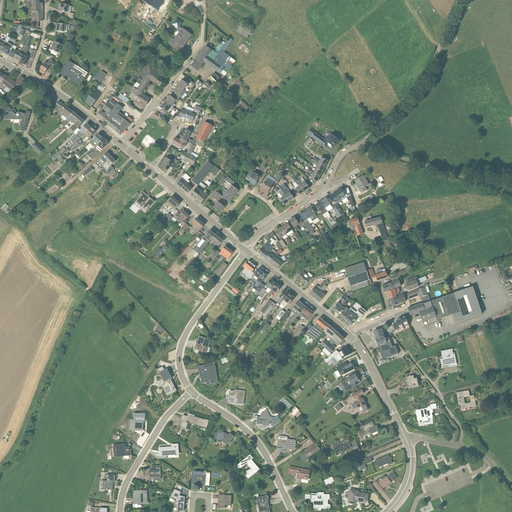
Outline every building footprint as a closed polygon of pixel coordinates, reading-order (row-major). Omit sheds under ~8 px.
[(42,12),(42,3),(38,3),(37,0),(27,0),(27,1),(31,1),(31,12),(32,21),(38,22),(42,21),(42,12)] [(67,13),(68,6),(60,4),(58,11),(67,13)] [(150,6),(140,20),(155,31),(165,17),(150,6)] [(174,40),(172,39),(168,44),(177,50),(181,45),(183,47),(191,35),(179,26),(181,23),(176,20),(173,25),(178,28),(178,30),(180,32),(174,40)] [(64,32),(65,25),(57,24),(56,31),(64,32)] [(29,31),(29,28),(23,26),(22,29),(19,35),(22,36),(24,30),(29,31)] [(242,33),(248,37),(253,30),(246,26),(242,33)] [(228,63),(232,58),(224,52),(233,40),(230,38),(224,43),(218,55),(213,60),(208,56),(204,63),(211,68),(220,74),(221,73),(224,76),(232,67),(228,63)] [(9,48),(11,45),(11,44),(8,43),(7,43),(5,41),(0,49),(0,51),(6,54),(9,48)] [(17,51),(15,50),(16,47),(18,47),(19,43),(15,41),(13,46),(11,45),(9,48),(11,49),(8,56),(13,59),(17,51)] [(58,53),(62,45),(55,41),(51,49),(58,53)] [(218,55),(224,43),(221,41),(214,52),(206,46),(195,61),(202,66),(204,63),(208,56),(213,60),(218,55)] [(24,49),(26,44),(25,43),(24,45),(23,45),(20,53),(17,51),(13,59),(19,62),(22,55),(24,49)] [(27,53),(28,49),(30,45),(28,44),(26,44),(24,49),(22,55),(19,62),(24,65),(28,58),(24,56),(27,53)] [(45,73),(47,71),(50,73),(56,63),(53,61),(50,59),(47,64),(44,62),(40,70),(45,73)] [(80,85),(88,72),(74,63),(74,64),(69,61),(59,75),(65,79),(66,76),(80,85)] [(202,66),(195,61),(191,66),(198,72),(202,66)] [(135,82),(140,85),(137,89),(142,92),(151,80),(154,83),(159,77),(162,73),(148,63),(141,72),(139,71),(137,73),(139,75),(138,77),(138,78),(135,82)] [(93,81),(98,85),(105,75),(100,72),(93,81)] [(219,79),(214,73),(210,77),(216,82),(219,79)] [(8,78),(8,79),(4,77),(5,75),(4,76),(0,82),(0,87),(8,94),(10,91),(11,91),(16,85),(19,88),(24,80),(20,77),(14,83),(8,78)] [(216,83),(216,82),(210,77),(210,76),(202,84),(204,85),(206,87),(208,91),(216,83)] [(159,77),(154,83),(160,87),(164,81),(159,77)] [(188,85),(190,83),(185,79),(183,81),(182,80),(178,86),(184,90),(188,85)] [(179,96),(184,90),(178,86),(174,91),(175,92),(173,95),(178,99),(180,96),(179,96)] [(145,106),(148,103),(150,99),(141,94),(142,92),(137,89),(133,87),(132,89),(130,92),(138,97),(134,103),(143,108),(144,106),(145,106)] [(102,93),(95,88),(85,102),(91,107),(102,93)] [(110,113),(116,104),(111,100),(114,96),(115,96),(112,94),(112,95),(111,95),(108,99),(110,101),(109,103),(108,102),(103,108),(110,113)] [(121,94),(118,98),(127,104),(130,100),(121,94)] [(176,101),(178,99),(173,95),(171,97),(170,96),(166,101),(172,106),(176,101)] [(128,112),(130,110),(128,109),(130,106),(127,104),(118,98),(115,96),(114,96),(111,100),(116,104),(110,113),(107,116),(107,117),(103,121),(110,127),(116,131),(125,120),(128,117),(130,114),(128,112)] [(166,115),(168,112),(169,113),(173,107),(172,106),(166,101),(161,107),(163,108),(161,110),(166,115)] [(73,112),(65,106),(61,103),(58,107),(58,108),(62,111),(60,113),(68,118),(70,117),(73,112)] [(186,118),(188,112),(185,110),(188,105),(185,103),(182,109),(181,112),(178,111),(175,116),(179,117),(179,116),(186,118)] [(193,121),(193,120),(196,121),(201,108),(195,106),(192,113),(188,112),(186,118),(193,121)] [(29,115),(30,115),(30,112),(26,112),(26,114),(17,112),(16,113),(15,112),(16,112),(14,109),(10,110),(10,109),(5,110),(5,112),(7,112),(8,115),(4,115),(4,118),(6,119),(6,120),(21,120),(21,125),(18,126),(20,131),(21,131),(21,132),(25,132),(25,129),(26,129),(26,125),(27,125),(27,122),(28,122),(28,119),(29,119),(29,115)] [(103,121),(107,117),(107,116),(110,113),(106,111),(104,113),(101,111),(96,116),(103,121)] [(84,121),(79,117),(76,114),(73,112),(70,117),(68,118),(60,125),(61,127),(63,126),(63,127),(70,121),(73,123),(74,121),(76,123),(75,124),(67,131),(70,135),(74,132),(78,128),(84,121)] [(125,120),(116,131),(121,135),(122,133),(129,124),(133,120),(128,117),(125,120)] [(202,142),(203,143),(213,126),(205,122),(196,139),(194,138),(193,141),(187,138),(191,132),(186,129),(181,139),(187,142),(191,144),(194,145),(195,144),(197,140),(202,142)] [(73,144),(91,128),(86,123),(80,131),(82,132),(78,136),(77,134),(70,140),(71,141),(73,144)] [(207,145),(213,133),(215,130),(216,128),(213,126),(203,143),(205,143),(205,144),(207,145)] [(90,138),(96,131),(91,128),(73,144),(70,147),(67,149),(69,151),(71,149),(73,152),(79,147),(81,150),(93,140),(90,138)] [(324,140),(315,133),(310,129),(306,134),(311,138),(311,137),(326,148),(328,145),(331,147),(332,146),(334,147),(339,140),(331,135),(329,137),(327,136),(324,140)] [(95,147),(103,138),(98,134),(93,140),(89,143),(95,147)] [(314,142),(312,140),(309,137),(303,145),(307,147),(309,148),(311,144),(312,145),(314,142)] [(107,144),(107,141),(103,138),(95,147),(92,150),(91,149),(87,153),(93,160),(107,144)] [(172,143),(183,149),(184,147),(187,142),(181,139),(180,141),(175,138),(172,143)] [(197,140),(195,144),(202,148),(205,144),(205,143),(203,143),(202,142),(197,140)] [(39,155),(43,150),(36,143),(31,147),(39,155)] [(195,146),(194,145),(191,144),(186,153),(183,152),(180,158),(193,165),(198,156),(192,153),(195,146)] [(107,162),(112,158),(107,152),(97,161),(102,167),(103,166),(107,163),(107,162)] [(114,169),(111,166),(115,161),(112,158),(107,162),(107,163),(103,166),(104,167),(101,170),(106,175),(114,169)] [(175,158),(172,162),(166,158),(162,165),(168,169),(171,165),(174,168),(178,161),(175,159),(175,158)] [(312,160),(325,166),(328,161),(321,158),(319,161),(313,158),(312,160)] [(322,171),(325,166),(312,160),(311,162),(314,163),(312,166),(316,168),(322,171)] [(198,186),(205,177),(214,166),(208,162),(192,181),(198,186)] [(220,171),(215,166),(211,171),(216,176),(220,171)] [(93,169),(91,167),(84,173),(86,176),(91,171),(93,169)] [(320,177),(322,171),(316,168),(314,172),(312,171),(313,170),(308,168),(307,170),(320,177)] [(255,185),(258,181),(259,181),(261,177),(260,177),(250,170),(245,179),(248,181),(255,185)] [(317,182),(320,177),(307,170),(306,172),(312,175),(310,179),(317,182)] [(111,182),(113,179),(114,179),(119,175),(116,172),(111,176),(107,180),(109,182),(108,183),(111,186),(113,184),(111,182)] [(365,187),(369,184),(363,175),(353,181),(361,194),(367,190),(365,187)] [(182,188),(188,180),(184,176),(177,184),(182,188)] [(297,181),(296,179),(295,176),(292,178),(295,183),(293,184),(300,195),(305,192),(297,181)] [(197,200),(203,193),(202,191),(206,186),(204,185),(208,180),(205,177),(198,186),(190,195),(197,200)] [(225,180),(226,179),(223,177),(217,183),(220,186),(225,180)] [(231,185),(234,182),(228,177),(226,179),(225,180),(231,185)] [(302,183),(300,179),(299,179),(297,181),(305,192),(309,188),(304,181),(302,183)] [(188,193),(192,188),(188,184),(190,181),(188,180),(182,188),(188,193)] [(268,193),(269,191),(272,192),(276,184),(274,183),(273,184),(267,180),(261,189),(268,193)] [(227,191),(234,196),(238,191),(232,185),(227,191)] [(287,188),(284,190),(282,186),(280,187),(282,191),(289,202),(294,199),(287,188)] [(342,190),(341,188),(336,192),(342,201),(347,197),(348,197),(351,196),(347,188),(342,190)] [(229,202),(234,196),(227,191),(222,197),(229,202)] [(284,205),(289,202),(282,191),(280,192),(283,197),(280,199),(284,205)] [(136,202),(147,211),(154,202),(144,192),(136,202)] [(201,204),(208,196),(204,192),(203,193),(197,200),(201,204)] [(336,203),(336,204),(337,204),(342,201),(336,192),(330,196),(335,203),(336,203)] [(174,210),(180,204),(172,197),(166,203),(174,210)] [(325,209),(331,205),(326,198),(320,202),(325,209)] [(225,207),(218,202),(213,208),(220,213),(225,207)] [(328,212),(325,209),(320,202),(315,205),(320,212),(322,214),(319,216),(323,221),(325,219),(323,215),(328,212)] [(337,204),(336,204),(334,205),(338,211),(340,215),(343,213),(337,204)] [(184,227),(186,224),(188,222),(185,220),(189,216),(183,211),(180,215),(178,213),(183,207),(173,218),(176,221),(177,220),(181,223),(180,224),(184,227)] [(315,215),(315,214),(311,207),(305,211),(312,222),(317,218),(320,222),(323,221),(319,216),(317,217),(315,215)] [(310,224),(312,222),(305,211),(300,215),(304,221),(302,223),(303,224),(309,233),(314,230),(310,224)] [(157,224),(161,228),(173,217),(169,213),(157,224)] [(299,218),(296,220),(294,217),(289,221),(296,232),(299,230),(296,226),(299,224),(300,226),(303,224),(302,223),(299,218)] [(197,234),(204,225),(196,218),(191,225),(192,226),(190,228),(197,234)] [(359,224),(357,218),(349,221),(352,230),(355,229),(357,236),(360,235),(363,234),(359,224)] [(383,223),(382,224),(380,218),(365,222),(366,228),(377,225),(383,242),(388,240),(383,223)] [(186,224),(184,227),(179,231),(182,234),(189,227),(186,224)] [(293,232),(292,230),(287,224),(281,228),(286,234),(288,236),(293,232)] [(280,238),(286,234),(281,228),(275,232),(280,238)] [(210,241),(215,234),(210,230),(202,239),(205,241),(199,248),(197,246),(194,249),(199,254),(209,241),(210,241)] [(218,247),(223,241),(215,234),(210,241),(218,247)] [(370,238),(362,241),(364,247),(372,244),(370,238)] [(268,246),(270,243),(268,241),(262,249),(261,248),(257,253),(261,255),(268,246)] [(163,252),(164,253),(168,249),(165,245),(160,250),(160,249),(156,254),(158,257),(163,252)] [(224,260),(226,258),(228,259),(233,252),(225,246),(220,253),(222,255),(220,257),(224,260)] [(267,260),(273,251),(268,246),(261,255),(267,260)] [(220,253),(216,249),(208,258),(213,262),(220,253)] [(276,251),(275,252),(273,251),(267,260),(273,265),(277,259),(280,258),(276,255),(277,254),(276,251)] [(278,269),(280,266),(281,267),(283,264),(287,262),(287,263),(292,261),(290,257),(283,261),(280,258),(277,259),(273,265),(278,269)] [(252,272),(256,267),(248,261),(244,266),(246,268),(243,272),(251,279),(250,279),(250,280),(255,274),(254,274),(252,272)] [(347,277),(367,271),(364,262),(345,269),(347,277)] [(215,274),(219,276),(227,265),(224,263),(215,274)] [(259,277),(263,272),(258,269),(254,274),(255,274),(250,280),(255,283),(254,284),(255,285),(257,281),(260,277),(259,277)] [(305,285),(310,279),(302,273),(303,271),(300,269),(296,274),(299,276),(297,278),(305,285)] [(387,278),(385,272),(383,272),(382,270),(381,269),(377,270),(376,272),(377,275),(375,275),(374,276),(374,277),(376,282),(387,278)] [(398,278),(407,274),(405,269),(396,273),(398,276),(394,277),(394,279),(391,281),(394,289),(401,287),(401,286),(399,280),(398,278)] [(367,271),(347,277),(352,291),(371,285),(369,279),(367,273),(367,272),(367,271)] [(261,292),(260,291),(263,287),(260,284),(267,275),(263,272),(259,277),(260,277),(257,281),(255,285),(252,288),(259,293),(261,292)] [(271,290),(276,283),(271,279),(266,286),(265,285),(263,287),(260,291),(261,292),(258,295),(262,297),(266,291),(269,293),(271,290)] [(384,292),(393,289),(394,289),(391,281),(388,283),(388,285),(382,287),(384,292)] [(417,287),(417,286),(416,284),(415,281),(405,285),(408,291),(409,293),(415,290),(414,288),(417,287)] [(276,293),(281,287),(276,283),(271,290),(269,293),(267,296),(269,297),(271,294),(272,294),(274,291),(276,293)] [(314,298),(324,285),(322,283),(319,287),(316,285),(309,294),(314,298)] [(322,293),(324,290),(327,287),(324,285),(314,298),(319,302),(325,296),(322,293)] [(428,301),(429,300),(427,293),(426,294),(424,287),(418,289),(406,294),(408,299),(414,297),(420,295),(423,304),(428,302),(428,301)] [(429,300),(428,301),(428,302),(434,318),(437,317),(437,320),(452,315),(455,323),(462,321),(482,314),(473,287),(457,292),(453,293),(449,295),(430,301),(429,300)] [(395,296),(399,294),(398,290),(397,289),(395,289),(394,290),(388,292),(390,299),(396,297),(395,296)] [(281,304),(289,294),(284,290),(279,296),(280,297),(277,301),(281,304)] [(289,305),(294,298),(289,294),(281,304),(285,308),(288,304),(289,305)] [(338,314),(343,307),(342,306),(348,299),(346,297),(347,296),(346,294),(343,294),(340,298),(343,300),(340,305),(338,303),(332,309),(338,314)] [(406,301),(403,295),(400,296),(399,294),(395,296),(396,297),(390,299),(393,306),(406,301)] [(224,303),(219,299),(214,306),(219,310),(224,303)] [(264,314),(264,313),(272,302),(269,300),(261,311),(264,314)] [(300,314),(306,307),(298,301),(293,308),(291,310),(295,314),(289,322),(292,324),(300,314)] [(267,315),(276,305),(272,302),(264,313),(266,315),(267,315)] [(434,318),(428,302),(423,304),(408,308),(410,315),(419,312),(422,322),(423,322),(424,326),(438,321),(437,320),(437,317),(434,318)] [(307,320),(313,313),(306,307),(300,314),(307,320)] [(348,322),(354,316),(348,311),(349,310),(345,307),(344,308),(343,307),(338,314),(348,322)] [(286,317),(290,312),(287,310),(285,312),(281,318),(280,319),(284,322),(287,318),(286,317)] [(354,316),(348,322),(352,325),(357,319),(359,320),(363,316),(357,311),(354,316)] [(407,325),(408,325),(405,317),(396,321),(397,323),(392,325),(395,331),(399,329),(407,325)] [(310,325),(305,331),(307,333),(307,334),(316,342),(323,332),(324,332),(329,326),(320,318),(313,327),(310,325)] [(261,330),(263,332),(264,332),(269,325),(268,324),(267,323),(266,323),(261,330)] [(162,334),(165,331),(159,325),(155,330),(159,334),(161,333),(162,334)] [(292,336),(296,340),(305,328),(301,325),(292,336)] [(331,339),(337,332),(329,326),(324,332),(331,339)] [(381,329),(373,332),(383,360),(398,354),(393,339),(390,341),(389,338),(385,339),(381,329)] [(338,345),(344,339),(337,332),(331,339),(328,344),(328,343),(324,348),(331,354),(334,350),(331,347),(335,342),(338,345)] [(207,353),(210,341),(205,339),(204,341),(198,339),(195,349),(203,351),(202,352),(207,353)] [(326,363),(329,361),(333,357),(337,362),(342,359),(342,358),(349,354),(346,348),(338,352),(336,350),(324,361),(326,363)] [(456,364),(455,354),(453,355),(452,350),(453,350),(452,349),(441,351),(442,359),(440,359),(442,366),(456,364)] [(352,363),(347,365),(346,363),(336,367),(341,376),(354,369),(352,363)] [(216,370),(215,365),(214,364),(204,367),(199,368),(202,382),(206,381),(208,383),(217,381),(214,371),(215,370),(216,370)] [(164,370),(163,367),(156,370),(158,374),(159,374),(164,385),(162,386),(167,396),(170,394),(170,393),(171,393),(175,391),(170,380),(172,378),(167,369),(164,370)] [(348,378),(348,379),(344,382),(348,390),(356,386),(355,382),(358,381),(355,374),(348,378)] [(408,388),(418,386),(417,378),(414,378),(414,375),(406,377),(408,388)] [(241,398),(244,399),(245,391),(235,390),(235,392),(229,391),(228,401),(237,402),(237,401),(241,401),(241,398)] [(365,406),(365,404),(363,399),(361,399),(359,396),(364,394),(362,390),(352,395),(355,400),(356,399),(357,402),(353,404),(352,406),(353,408),(355,409),(358,407),(358,408),(361,406),(364,412),(368,409),(366,406),(365,406)] [(466,408),(476,406),(474,395),(470,396),(469,390),(456,393),(458,405),(460,405),(462,411),(466,410),(466,408)] [(437,409),(436,408),(436,404),(430,405),(430,406),(427,407),(428,408),(416,411),(417,416),(418,420),(423,419),(423,421),(428,420),(428,418),(432,418),(431,410),(437,409)] [(296,407),(290,412),(293,415),(295,415),(299,411),(296,407)] [(278,416),(276,417),(274,418),(270,417),(266,410),(261,413),(261,417),(257,417),(256,422),(263,423),(264,425),(268,425),(269,425),(271,424),(273,428),(281,422),(278,416)] [(194,417),(195,415),(189,413),(188,417),(183,415),(181,421),(179,428),(186,430),(188,423),(207,428),(209,420),(205,419),(205,420),(194,417)] [(134,430),(138,430),(143,430),(143,422),(144,422),(145,414),(140,414),(135,414),(134,430)] [(365,436),(371,434),(378,431),(376,426),(374,427),(372,422),(358,428),(358,429),(355,430),(360,441),(365,438),(365,436)] [(227,445),(234,437),(230,434),(229,436),(218,430),(214,437),(222,441),(223,440),(224,440),(223,442),(227,445)] [(295,449),(295,445),(296,441),(295,440),(288,439),(288,438),(287,437),(278,436),(277,437),(277,439),(278,441),(277,449),(282,449),(282,448),(295,449)] [(304,448),(314,443),(312,439),(302,444),(304,448)] [(347,440),(333,446),(337,456),(343,453),(343,452),(351,448),(349,444),(347,440)] [(130,447),(125,447),(124,444),(113,444),(114,457),(130,456),(130,447)] [(159,448),(159,456),(167,455),(167,458),(179,458),(178,444),(171,445),(172,447),(159,448)] [(308,457),(313,454),(320,450),(316,445),(305,452),(306,453),(308,457)] [(309,459),(308,457),(306,453),(300,456),(303,462),(309,459)] [(256,472),(260,470),(257,466),(256,467),(251,460),(253,458),(250,455),(236,467),(239,470),(247,464),(251,469),(245,473),(248,477),(256,471),(256,472)] [(388,463),(388,465),(392,463),(388,455),(375,461),(378,467),(388,463)] [(156,481),(156,480),(161,479),(160,466),(154,466),(154,469),(146,469),(146,471),(143,471),(143,472),(143,477),(143,478),(145,478),(147,478),(147,479),(148,479),(148,480),(150,480),(150,481),(156,481)] [(310,471),(305,470),(290,466),(288,474),(291,475),(294,476),(295,474),(297,474),(296,479),(301,480),(301,477),(309,479),(310,473),(309,473),(310,471)] [(205,485),(206,475),(192,474),(191,484),(205,485)] [(115,475),(110,475),(107,475),(107,481),(103,481),(102,481),(101,488),(101,489),(112,490),(113,482),(115,482),(115,475)] [(392,477),(389,475),(386,477),(384,475),(373,484),(380,493),(383,490),(382,489),(390,483),(388,480),(392,477)] [(179,495),(181,492),(175,489),(171,497),(177,500),(176,511),(184,511),(185,497),(182,497),(179,495)] [(366,502),(367,495),(357,493),(358,491),(350,490),(350,492),(344,494),(346,499),(349,500),(348,502),(349,502),(349,504),(353,503),(355,504),(356,500),(366,502)] [(133,491),(133,503),(147,503),(147,491),(141,491),(141,492),(138,492),(138,491),(133,491)] [(328,504),(328,499),(330,499),(330,494),(324,494),(324,493),(318,492),(318,494),(311,494),(311,502),(313,502),(313,508),(318,509),(318,510),(320,511),(321,510),(322,509),(328,509),(329,509),(330,508),(330,507),(330,506),(330,505),(329,504),(328,504)] [(231,506),(231,496),(218,495),(218,505),(218,508),(225,508),(225,505),(231,506)] [(260,511),(269,510),(267,501),(268,501),(268,496),(255,499),(256,503),(258,503),(260,511)]
